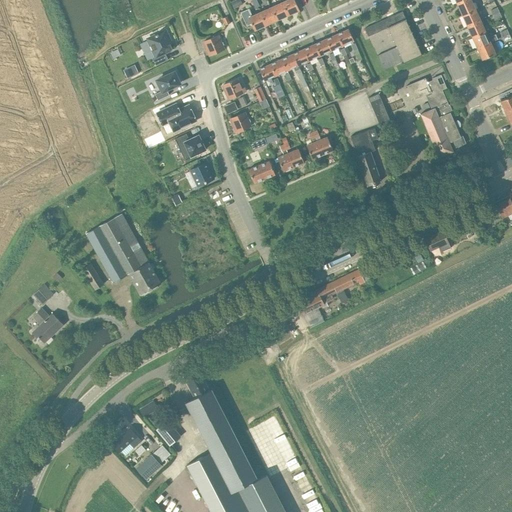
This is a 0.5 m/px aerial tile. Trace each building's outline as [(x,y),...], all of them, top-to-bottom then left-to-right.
[(236,0),(234,0),(230,2),(233,8),(239,6),(236,0)] [(293,0),(285,0),(281,2),(287,16),(288,15),(289,15),(298,11),(293,0)] [(465,0),(457,4),(462,15),(475,9),(471,0),(465,0)] [(271,7),(270,7),(276,20),(277,20),(287,16),(281,2),(271,7)] [(260,12),(259,12),(265,25),(266,25),(276,20),(270,7),(260,12)] [(490,11),(492,15),(500,12),(497,7),(490,11)] [(249,9),(241,13),(247,26),(251,24),(254,30),(265,25),(259,12),(252,15),(249,9)] [(462,15),(468,27),(481,21),(475,9),(462,15)] [(377,56),(383,69),(403,61),(404,62),(422,54),(403,12),(385,20),(397,47),(377,56)] [(376,16),(354,26),(364,49),(386,39),(376,16)] [(468,27),(472,38),(485,32),(481,21),(468,27)] [(337,34),(343,46),(354,41),(348,29),(337,34)] [(167,31),(149,40),(157,57),(154,59),(157,66),(169,60),(166,53),(173,50),(171,45),(173,44),(167,31)] [(472,38),(478,49),(491,43),(485,32),(472,38)] [(326,39),(331,51),(343,46),(337,34),(326,39)] [(224,49),(218,35),(203,42),(209,56),(224,49)] [(316,43),(321,56),(331,51),(326,39),(316,43)] [(305,48),(310,60),(321,56),(316,43),(305,48)] [(478,49),(482,60),(496,54),(491,43),(478,49)] [(292,54),(298,66),(310,60),(305,48),(292,54)] [(340,50),(347,65),(350,63),(346,54),(344,49),(340,50)] [(339,69),(339,67),(332,53),(329,55),(329,56),(336,70),(339,69)] [(282,59),(287,71),(293,68),(295,71),(296,71),(303,87),(307,85),(298,66),(292,54),(282,59)] [(271,64),(276,76),(281,74),(283,76),(285,76),(284,75),(288,73),(287,71),(282,59),(271,64)] [(259,69),(265,81),(271,78),(272,81),(274,81),(273,80),(277,78),(276,76),(271,64),(259,69)] [(131,69),(124,72),(127,78),(138,73),(134,65),(130,67),(131,69)] [(175,70),(155,80),(160,92),(155,94),(158,100),(169,95),(167,91),(182,84),(175,70)] [(385,97),(385,99),(385,101),(406,149),(406,150),(408,151),(409,152),(411,153),(413,152),(415,152),(425,145),(423,140),(435,135),(436,137),(446,129),(451,125),(454,123),(455,122),(455,120),(455,118),(455,116),(441,77),(438,74),(436,73),(434,72),(430,71),(428,72),(391,88),(389,89),(387,90),(386,92),(385,95),(385,97)] [(275,94),(276,93),(283,90),(277,78),(273,80),(274,81),(276,86),(272,88),(275,94)] [(228,99),(243,93),(246,91),(244,87),(241,88),(237,79),(222,85),(228,99)] [(254,90),(259,102),(264,99),(259,87),(254,90)] [(390,120),(380,98),(379,93),(368,98),(370,102),(379,125),(390,120)] [(511,95),(500,101),(505,112),(511,109),(511,95)] [(164,104),(152,110),(154,114),(156,113),(166,108),(164,104)] [(166,108),(156,113),(162,125),(169,122),(173,131),(196,121),(189,105),(176,111),(173,105),(166,108)] [(296,119),(291,109),(282,113),(287,123),(296,119)] [(251,126),(245,112),(229,119),(236,133),(251,126)] [(356,156),(367,186),(381,181),(371,152),(376,150),(372,141),(378,138),(375,128),(350,136),(357,156),(356,156)] [(313,132),(309,134),(311,140),(315,138),(316,141),(322,155),(323,154),(333,150),(327,136),(321,139),(317,130),(313,132)] [(188,132),(176,138),(186,158),(207,148),(200,133),(190,138),(188,132)] [(162,134),(148,141),(151,147),(165,141),(162,134)] [(316,141),(307,145),(312,159),(322,155),(316,141)] [(284,144),(294,166),(304,162),(298,148),(292,151),(288,142),(284,144)] [(283,171),(294,166),(284,144),(280,146),(282,152),(283,154),(277,157),(283,171)] [(263,163),(259,165),(264,179),(275,174),(269,160),(263,163)] [(199,188),(215,180),(207,164),(191,172),(199,188)] [(255,166),(248,169),(254,183),(264,179),(259,165),(255,166)] [(178,195),(172,198),(175,205),(182,202),(178,195)] [(502,218),(511,213),(511,202),(510,198),(496,205),(502,218)] [(114,282),(128,274),(140,295),(161,284),(122,214),(86,233),(114,282)] [(473,218),(479,231),(480,234),(486,231),(485,228),(487,227),(481,214),(473,218)] [(464,221),(467,228),(468,228),(473,226),(470,219),(464,221)] [(443,231),(425,239),(430,250),(431,250),(439,247),(441,252),(450,247),(448,242),(443,231)] [(420,254),(415,257),(418,263),(423,260),(420,254)] [(95,289),(104,284),(91,264),(82,269),(95,289)] [(314,294),(297,302),(303,315),(304,315),(318,308),(325,305),(324,303),(333,299),(331,294),(336,292),(337,294),(344,291),(343,288),(346,287),(348,288),(352,286),(353,284),(357,282),(359,285),(365,282),(371,279),(368,273),(362,276),(359,269),(317,289),(318,292),(314,294)] [(57,273),(53,277),(54,278),(58,282),(62,278),(58,274),(57,273)] [(44,283),(33,294),(42,303),(53,292),(44,283)] [(43,343),(63,325),(52,313),(50,316),(42,307),(32,316),(40,325),(33,332),(43,343)] [(194,398),(185,402),(211,453),(198,459),(187,465),(210,511),(249,511),(238,488),(257,478),(215,395),(211,389),(209,390),(201,374),(187,382),(194,398)] [(153,400),(139,409),(144,418),(158,408),(153,400)] [(169,446),(181,436),(168,421),(156,430),(169,446)] [(122,434),(112,444),(120,452),(121,451),(125,456),(134,448),(142,440),(138,436),(130,427),(122,434)] [(146,479),(156,470),(161,465),(151,454),(136,468),(146,479)] [(257,478),(238,488),(249,511),(285,511),(285,510),(266,474),(262,476),(257,478)]
